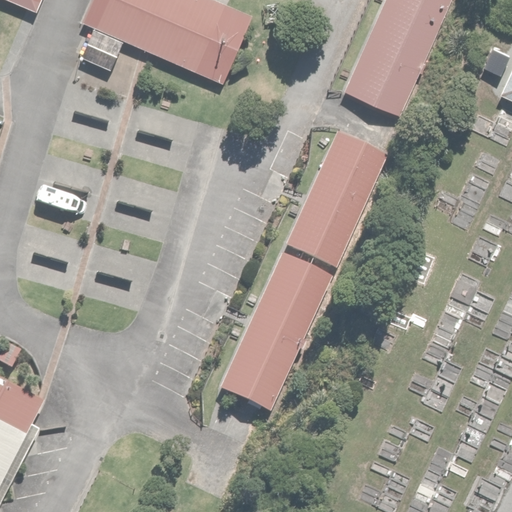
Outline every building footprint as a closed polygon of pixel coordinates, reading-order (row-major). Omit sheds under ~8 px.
[(30,0),(0,0),(0,15),(19,24),(30,0)] [(249,27),(192,0),(90,0),(77,30),(216,96),(249,27)] [(461,0),(391,0),(342,106),(398,132),(461,0)] [(481,67),(505,77),(498,94),(511,99),(511,56),(489,47),(481,67)] [(385,161),(331,138),(285,242),(339,266),(385,161)] [(336,281),(281,256),(219,390),(275,416),(336,281)] [(0,487),(27,438),(0,423),(0,487)]
